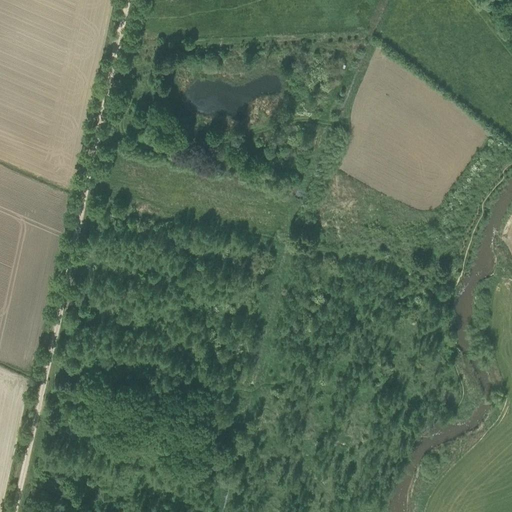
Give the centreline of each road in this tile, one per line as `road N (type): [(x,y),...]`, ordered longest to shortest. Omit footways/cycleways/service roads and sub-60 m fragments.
road 1 (track): [(122,25),(47,368)]
road 2 (track): [(47,368),(253,393)]
road 3 (track): [(47,368),(15,511)]
